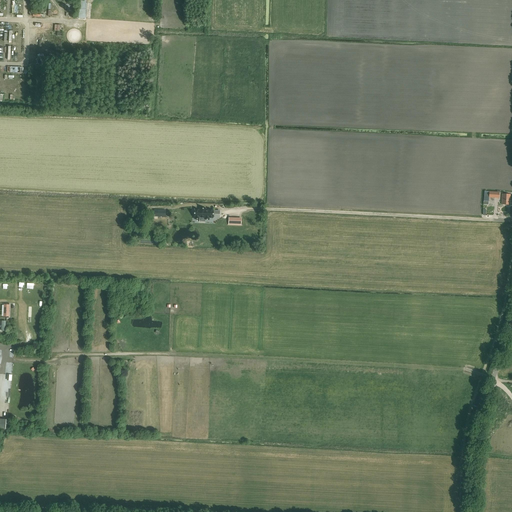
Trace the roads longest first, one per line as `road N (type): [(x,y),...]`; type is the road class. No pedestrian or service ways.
road 1 (track): [(493,378),(458,367),(172,354),(25,361)]
road 2 (track): [(511,220),(267,208),(236,214)]
road 3 (unclassified): [(471,511),(483,405),(511,319)]
